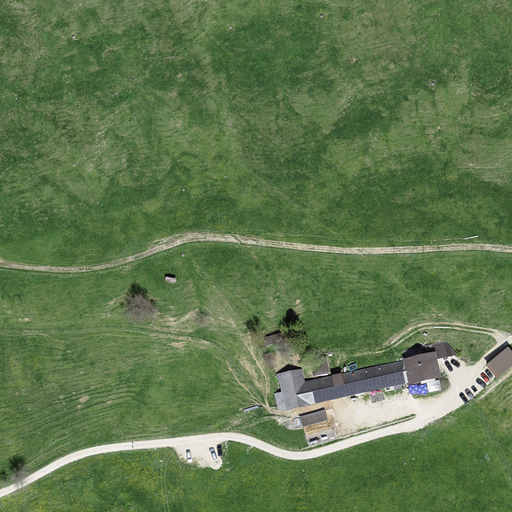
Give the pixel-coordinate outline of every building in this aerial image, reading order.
[(280,334),(263,339),(265,346),(282,341),(280,334)] [(511,353),(507,347),(487,364),(496,376),(511,362),(511,353)] [(438,375),(434,355),(305,383),(302,371),(281,376),(288,408),(438,375)] [(314,369),(308,369),(309,376),(327,373),(325,359),(313,361),(314,369)] [(324,411),(301,418),(303,427),(327,420),(324,411)]
